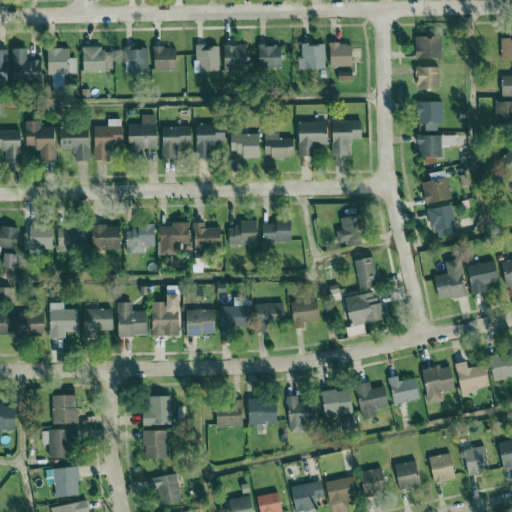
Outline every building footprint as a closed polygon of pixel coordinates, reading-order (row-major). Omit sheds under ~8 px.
[(417,58),(443,58),(442,37),(416,37),(417,58)] [(511,38),(502,39),(502,60),(511,60),(511,38)] [(353,67),(353,43),(330,44),(331,67),(353,67)] [(247,44),(223,45),(224,70),(247,69),(247,44)] [(259,67),(283,67),(282,44),(259,45),(259,67)] [(200,72),(220,71),(220,45),(196,46),(196,61),(200,61),(200,72)] [(301,70),(327,69),(326,45),(300,46),(301,70)] [(154,47),(155,70),(177,70),(177,46),(154,47)] [(113,71),(113,52),(104,52),(104,47),(84,47),(84,72),(113,71)] [(27,48),(12,49),(13,82),(43,81),(42,60),(27,60),(27,48)] [(125,73),(150,72),(149,48),(125,49),(125,73)] [(9,50),(0,49),(0,83),(8,84),(9,50)] [(78,74),(77,58),(71,58),(71,49),(49,49),(49,75),(78,74)] [(440,67),(417,67),(417,89),(440,89),(440,67)] [(503,96),(511,95),(511,72),(511,75),(503,76),(503,96)] [(511,101),(496,102),(497,125),(511,124),(511,101)] [(438,131),(438,124),(443,124),(443,102),(424,102),(423,131),(438,131)] [(130,124),(130,153),(143,153),(143,149),(158,149),(158,114),(142,114),(142,124),(130,124)] [(94,126),(95,160),(108,160),(108,150),(124,150),(123,119),(108,119),(108,126),(94,126)] [(41,121),(26,121),(26,146),(39,146),(39,162),(57,161),(56,127),(41,127),(41,121)] [(328,144),(328,121),(299,122),(299,157),(316,156),(316,145),(328,144)] [(348,156),(347,141),(363,141),(363,121),(333,121),(333,156),(348,156)] [(226,124),(197,125),(198,157),(216,157),(215,142),(227,142),(226,124)] [(91,161),(90,127),(61,128),(62,150),(74,149),(75,161),(91,161)] [(163,158),(177,158),(177,150),(193,150),(192,127),(163,127),(163,158)] [(6,162),(22,162),(21,130),(0,130),(0,149),(6,149),(6,162)] [(266,131),(266,157),(295,156),(295,138),(279,138),(279,131),(266,131)] [(232,134),(231,155),(260,156),(261,134),(232,134)] [(458,136),(419,135),(418,157),(442,157),(443,146),(458,147),(458,136)] [(511,168),(511,147),(502,158),(511,168)] [(426,204),(451,199),(446,171),(430,174),(431,181),(422,182),(426,204)] [(457,234),(452,205),(428,210),(431,229),(437,228),(439,237),(457,234)] [(341,218),(343,230),(337,231),(339,246),(366,242),(362,215),(341,218)] [(229,227),(229,244),(258,245),(259,221),(241,220),(241,227),(229,227)] [(195,249),(222,249),(222,227),(205,228),(205,222),(194,223),(195,249)] [(263,243),(293,242),(292,222),(262,222),(263,243)] [(190,223),(161,224),(162,255),(177,254),(177,244),(190,244),(190,223)] [(122,249),(122,225),(92,226),(93,249),(122,249)] [(55,249),(54,226),(31,227),(31,235),(25,236),(25,250),(55,249)] [(156,226),(127,227),(127,253),(145,253),(145,247),(156,246),(156,226)] [(18,249),(18,228),(0,227),(0,252),(1,252),(1,248),(18,249)] [(59,252),(88,251),(87,228),(58,228),(59,252)] [(17,254),(4,253),(3,266),(17,267),(17,254)] [(377,287),(374,258),(356,260),(359,289),(377,287)] [(436,275),(438,299),(467,296),(463,259),(446,261),(447,274),(436,275)] [(511,284),(511,259),(502,260),(504,285),(511,284)] [(500,281),(495,260),(467,266),(473,295),(488,292),(486,284),(500,281)] [(13,288),(0,287),(0,303),(12,304),(13,288)] [(386,319),(382,302),(377,303),(375,292),(346,298),(352,326),(386,319)] [(181,336),(180,295),(169,295),(169,302),(153,302),(153,337),(181,336)] [(221,307),(221,335),(236,335),(236,328),(251,327),(250,297),(234,297),(235,306),(221,307)] [(305,321),(320,321),(319,300),(292,302),(294,329),(305,328),(305,321)] [(66,338),(66,332),(80,331),(79,309),(65,309),(64,302),(50,303),(50,338),(66,338)] [(119,336),(149,336),(148,311),(132,311),(132,302),(118,302),(119,336)] [(285,324),(285,303),(255,304),(256,332),(268,332),(267,324),(285,324)] [(96,331),(114,330),(113,309),(84,309),(85,338),(96,337),(96,331)] [(216,309),(186,310),(187,336),(216,335),(216,309)] [(0,334),(8,335),(10,314),(0,312),(0,334)] [(45,335),(46,313),(17,312),(16,334),(45,335)] [(511,377),(511,358),(510,359),(508,352),(489,356),(494,381),(511,377)] [(463,397),(478,394),(476,388),(489,385),(485,365),(469,368),(467,362),(456,364),(463,397)] [(444,401),(442,393),(456,390),(451,365),(423,371),(430,404),(444,401)] [(394,405),(421,399),(416,378),(400,381),(399,376),(388,378),(394,405)] [(376,418),(375,409),(389,407),(386,386),(371,388),(370,383),(357,384),(361,420),(376,418)] [(325,417),(353,414),(350,388),(322,392),(325,417)] [(53,425),(78,425),(79,396),(53,396),(53,425)] [(171,396),(151,397),(151,409),(143,409),(144,426),(176,425),(176,408),(171,408),(171,396)] [(316,401),(299,402),(299,396),(288,397),(290,433),(308,432),(308,424),(318,423),(316,401)] [(249,425),(278,424),(278,399),(249,400),(249,425)] [(231,408),(217,408),(218,428),(244,427),(243,400),(231,401),(231,408)] [(0,438),(2,438),(2,430),(17,430),(17,405),(0,404),(0,438)] [(42,430),(42,445),(49,445),(50,458),(71,458),(70,442),(78,442),(78,429),(42,430)] [(144,431),(145,459),(170,459),(169,431),(144,431)] [(469,475),(489,473),(486,446),(465,449),(469,475)] [(431,456),(434,482),(455,479),(452,454),(431,456)] [(420,487),(418,461),(396,463),(399,489),(420,487)] [(81,495),(78,467),(46,470),(47,484),(55,483),(56,498),(81,495)] [(388,494),(382,468),(361,472),(366,498),(388,494)] [(160,506),(182,503),(177,475),(155,478),(160,506)] [(327,481),(330,504),(353,501),(349,478),(327,481)] [(325,497),(324,482),(292,486),(294,511),(296,511),(318,510),(317,498),(325,497)] [(260,511),(282,511),(281,493),(259,495),(260,511)] [(229,500),(230,508),(224,509),(224,511),(254,511),(251,495),(229,500)] [(51,508),(51,511),(90,511),(88,500),(51,508)]
